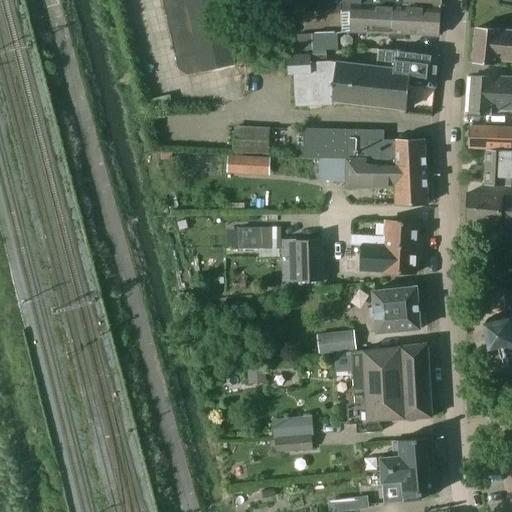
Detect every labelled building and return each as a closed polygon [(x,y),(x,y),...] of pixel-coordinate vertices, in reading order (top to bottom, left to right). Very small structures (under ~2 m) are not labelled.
[(203,71),(234,64),(219,0),(163,0),(179,68),(188,74),(203,71)] [(304,0),(303,8),(340,10),(341,0),(304,0)] [(343,33),(352,30),(390,33),(390,39),(405,40),(406,34),(439,35),(439,33),(441,34),(443,0),(341,0),(340,10),(343,33)] [(511,31),(499,30),(477,29),(473,63),(496,64),(496,60),(497,60),(511,62),(511,31)] [(298,52),(338,50),(337,33),(297,35),(298,52)] [(376,67),(411,72),(409,85),(435,88),(439,57),(390,49),(379,49),(376,67)] [(411,72),(376,67),(330,62),(311,63),(311,56),(288,57),(288,75),(293,75),(295,107),(331,105),(332,101),(406,110),(409,85),(411,72)] [(511,78),(473,77),(470,114),(491,114),(491,109),(511,110),(511,78)] [(235,129),(234,145),(234,151),(269,152),(270,128),(235,127),(235,129)] [(470,147),(511,148),(511,128),(470,127),(470,147)] [(303,158),(347,159),(366,160),(366,165),(425,166),(424,140),(383,140),(384,130),(303,128),(303,158)] [(511,151),(486,151),(485,185),(511,186),(511,151)] [(261,174),(262,159),(240,158),(239,173),(261,174)] [(366,160),(347,159),(346,187),(396,187),(396,204),(428,204),(425,166),(366,165),(366,160)] [(511,197),(468,194),(467,223),(511,226),(511,197)] [(351,235),(351,245),(361,245),(416,248),(417,223),(387,221),(386,237),(376,236),(351,235)] [(239,249),(281,248),(281,228),(239,229),(239,249)] [(281,252),(282,252),(283,282),(323,282),(322,240),(298,240),(281,240),(281,248),(281,252)] [(416,248),(361,245),(360,271),(415,274),(416,248)] [(376,333),(420,329),(416,287),(372,291),(376,333)] [(509,361),(511,360),(511,295),(509,296),(511,312),(511,313),(488,319),(494,345),(503,343),(506,346),(509,361)] [(333,334),(335,353),(356,351),(354,332),(333,334)] [(432,417),(427,344),(351,352),(354,394),(356,406),(347,407),(348,425),(356,424),(357,433),(383,431),(382,420),(432,417)] [(289,436),(314,434),(313,418),(274,421),(275,437),(289,436)] [(312,435),(274,438),(276,452),(313,449),(312,435)] [(400,457),(380,459),(381,472),(412,469),(411,463),(434,461),(433,452),(437,450),(436,443),(432,441),(432,438),(399,441),(400,457)] [(412,469),(381,472),(382,484),(384,504),(422,500),(421,495),(437,493),(436,486),(437,486),(440,484),(439,471),(435,469),(434,461),(411,463),(412,469)] [(338,511),(369,508),(368,496),(335,500),(336,511),(338,511)]
